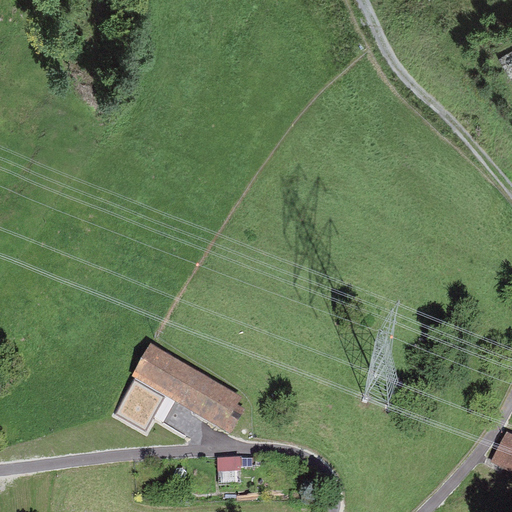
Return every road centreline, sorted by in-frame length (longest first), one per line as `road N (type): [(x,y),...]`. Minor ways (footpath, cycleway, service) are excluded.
road 1 (track): [(335,511),(326,475),(288,449),(232,447),(0,470)]
road 2 (track): [(357,0),(397,72),(511,194)]
road 3 (track): [(511,407),(429,511)]
